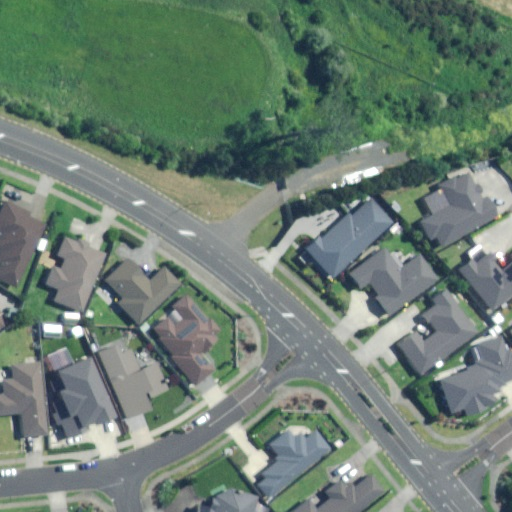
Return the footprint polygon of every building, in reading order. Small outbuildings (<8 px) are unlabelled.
[(429,191),(431,195),(414,203),(423,221),(411,227),(420,244),(427,241),(432,251),(490,221),(479,200),(473,204),(458,176),(429,191)] [(340,217),(298,255),(325,284),(386,228),(363,203),(344,221),(340,217)] [(0,287),(9,292),(39,230),(22,222),(24,218),(0,205),(0,287)] [(60,264),(55,275),(45,271),(38,289),(53,295),(47,308),(75,319),(99,258),(58,242),(50,261),(60,264)] [(351,293),(362,286),(372,300),(369,301),(383,320),(432,285),(414,259),(393,274),(389,268),(390,267),(379,252),(341,279),(351,293)] [(484,315),(496,305),(497,306),(511,294),(511,253),(501,263),(505,268),(496,276),(482,259),(469,269),(464,262),(451,273),(484,315)] [(117,302),(111,308),(132,330),(175,289),(160,273),(145,287),(121,262),(99,283),(117,302)] [(439,296),(426,305),(429,311),(414,321),(420,330),(423,327),(431,338),(418,347),(410,337),(388,352),(410,382),(470,341),(439,296)] [(159,322),(147,333),(156,342),(152,345),(167,361),(163,365),(188,392),(207,374),(193,360),(199,355),(200,357),(214,345),(210,340),(215,335),(204,323),(202,324),(178,299),(164,312),(176,326),(169,333),(159,322)] [(511,329),(503,336),(511,347),(511,329)] [(68,336),(49,336),(48,345),(68,345),(68,336)] [(467,374),(467,375),(432,387),(443,418),(454,415),(456,422),(482,414),(480,407),(489,404),(486,394),(511,384),(511,370),(508,359),(502,361),(496,343),(467,352),(474,372),(467,374)] [(147,363),(132,370),(125,355),(120,358),(116,348),(91,358),(121,427),(145,416),(137,400),(159,390),(147,363)] [(55,379),(49,381),(50,385),(42,388),(48,402),(42,405),(60,448),(83,438),(81,433),(107,422),(82,363),(54,375),(55,379)] [(13,373),(5,373),(6,386),(0,386),(0,421),(17,420),(19,444),(41,442),(35,368),(12,370),(13,373)] [(262,447),(271,457),(266,460),(270,465),(258,475),(261,478),(252,485),(264,500),(324,450),(309,432),(299,440),(294,434),(287,439),(281,432),(262,447)] [(345,483),(339,488),(333,481),(319,492),(324,499),(310,511),(301,501),(287,511),(352,511),(377,493),(363,476),(348,488),(345,483)] [(188,507),(186,511),(250,511),(255,498),(224,490),(220,485),(207,494),(202,511),(188,507)]
